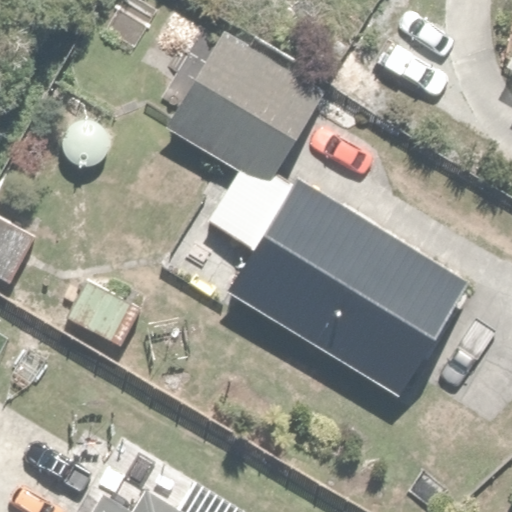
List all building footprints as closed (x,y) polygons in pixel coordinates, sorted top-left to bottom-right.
[(197,0),(191,0),(150,82),(257,136),(300,52),(197,0)] [(352,0),(330,0),(348,9),(352,0)] [(284,145),(221,249),(382,344),(445,240),(284,145)] [(2,241),(0,240),(0,282),(1,283),(34,237),(15,223),(2,241)] [(86,275),(61,317),(112,347),(136,304),(86,275)] [(225,511),(134,464),(109,511),(225,511)]
